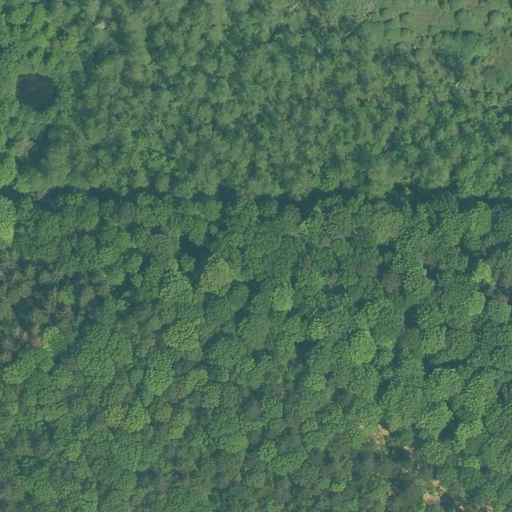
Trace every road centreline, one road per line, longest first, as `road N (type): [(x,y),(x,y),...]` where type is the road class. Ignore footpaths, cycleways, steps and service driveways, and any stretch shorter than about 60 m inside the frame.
road 1 (unclassified): [(511,449),(20,202),(0,204)]
road 2 (track): [(0,147),(20,202),(511,214)]
